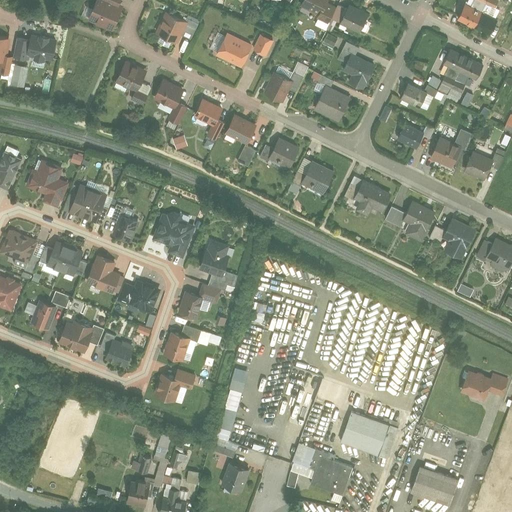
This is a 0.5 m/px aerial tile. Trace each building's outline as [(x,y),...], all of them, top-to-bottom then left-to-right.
[(90,18),(89,20),(113,31),(124,7),(119,5),(107,0),(97,0),(93,9),(90,18)] [(234,3),(228,0),(225,0),(222,6),(229,10),(234,3)] [(329,0),(303,0),(300,7),(318,16),(317,18),(329,24),(335,12),(325,7),(329,0)] [(486,3),(478,0),(475,0),(472,7),(482,11),(486,3)] [(493,6),(486,3),(482,11),(489,15),(493,6)] [(370,14),(351,4),(340,24),(359,34),(370,14)] [(472,7),(466,4),(459,19),(491,35),(499,19),(489,15),(482,11),(472,7)] [(90,18),(93,9),(89,7),(85,16),(90,18)] [(166,11),(156,32),(161,35),(173,41),(177,43),(187,22),(166,11)] [(201,20),(189,15),(187,19),(199,25),(201,20)] [(227,31),(216,54),(242,66),(253,44),(227,31)] [(275,40),(261,33),(253,49),(267,56),(275,40)] [(327,38),(336,42),(338,39),(329,34),(327,38)] [(173,41),(161,35),(158,41),(170,47),(173,41)] [(33,42),(30,58),(53,61),(56,40),(34,36),(33,42)] [(327,38),(326,37),(323,43),(333,48),(336,42),(327,38)] [(9,40),(0,38),(0,63),(1,64),(4,64),(6,56),(9,40)] [(30,58),(33,42),(17,40),(14,59),(29,61),(30,58)] [(347,62),(352,52),(356,55),(360,48),(346,41),(338,57),(347,62)] [(451,49),(444,63),(445,64),(449,66),(460,71),(476,79),(483,65),(451,49)] [(356,55),(352,52),(347,62),(343,70),(352,75),(349,81),(364,89),(376,64),(356,55)] [(12,58),(6,56),(4,64),(1,64),(0,67),(0,75),(8,77),(12,58)] [(11,85),(24,88),(29,67),(16,64),(11,85)] [(123,64),(115,81),(117,82),(128,87),(135,90),(138,91),(138,90),(142,81),(145,74),(123,64)] [(445,75),(449,66),(445,64),(440,73),(445,75)] [(460,71),(449,66),(445,75),(456,80),(460,71)] [(312,76),(319,80),(321,74),(314,70),(312,76)] [(293,79),(274,71),(264,92),(283,101),(293,79)] [(321,74),(319,80),(327,83),(332,86),(335,80),(321,74)] [(438,87),(442,80),(434,76),(431,83),(438,87)] [(444,79),(442,83),(452,88),(454,89),(453,90),(462,94),(464,89),(444,79)] [(162,80),(154,98),(161,101),(174,108),(177,101),(183,90),(162,80)] [(322,94),(327,83),(319,80),(314,90),(322,94)] [(153,86),(142,81),(138,90),(149,94),(153,86)] [(126,91),(128,87),(117,82),(115,87),(126,91)] [(409,82),(401,98),(420,107),(423,102),(426,95),(428,91),(409,82)] [(339,121),(352,95),(332,86),(327,83),(322,94),(314,109),(339,121)] [(452,88),(442,83),(439,89),(449,94),(452,88)] [(138,91),(135,90),(131,97),(145,103),(148,96),(138,91)] [(448,96),(438,91),(436,94),(446,100),(448,96)] [(461,95),(452,91),(449,97),(457,101),(461,95)] [(474,96),(467,92),(460,107),(467,111),(474,96)] [(433,98),(426,95),(423,102),(429,105),(433,98)] [(223,106),(203,96),(194,115),(212,124),(207,135),(216,139),(224,122),(217,119),(223,106)] [(171,113),(174,108),(161,101),(158,107),(171,113)] [(186,106),(177,101),(174,108),(171,113),(169,119),(178,123),(186,106)] [(380,119),(387,122),(392,108),(386,106),(380,119)] [(235,112),(225,133),(248,144),(258,124),(235,112)] [(132,114),(123,113),(122,124),(131,124),(132,114)] [(406,122),(399,139),(418,148),(424,133),(425,131),(406,122)] [(425,131),(424,133),(431,136),(436,125),(429,122),(425,131)] [(461,128),(455,142),(467,147),(474,133),(461,128)] [(188,145),(184,134),(173,138),(177,150),(188,145)] [(441,135),(430,156),(452,167),(463,146),(455,142),(441,135)] [(300,147),(280,138),(275,150),(270,159),(290,168),(300,147)] [(24,152),(8,145),(6,150),(4,149),(0,158),(0,185),(8,189),(12,180),(14,181),(24,158),(22,157),(24,152)] [(256,150),(246,145),(238,160),(248,165),(256,150)] [(270,159),(275,150),(266,146),(260,159),(269,163),(270,159)] [(75,151),(71,160),(81,164),(85,155),(75,151)] [(472,153),(464,170),(485,180),(493,163),(472,153)] [(501,163),(504,156),(498,153),(494,160),(501,163)] [(34,167),(26,186),(41,192),(42,191),(46,193),(43,200),(58,207),(68,182),(58,177),(62,167),(42,159),(38,169),(34,167)] [(336,171),(314,160),(303,183),(325,193),(336,171)] [(346,193),(354,197),(364,177),(356,173),(346,193)] [(393,192),(364,177),(354,197),(360,201),(356,209),(369,216),(373,207),(382,212),(393,192)] [(70,211),(69,212),(96,222),(102,209),(108,194),(81,184),(76,195),(70,211)] [(70,211),(76,195),(70,192),(64,208),(70,211)] [(437,212),(414,200),(408,213),(404,219),(411,223),(406,232),(422,240),(437,212)] [(136,209),(117,202),(113,211),(115,212),(111,220),(118,223),(113,234),(129,241),(138,219),(133,217),(136,209)] [(400,227),(404,219),(408,213),(393,206),(386,220),(400,227)] [(107,211),(102,209),(96,222),(102,225),(107,211)] [(196,222),(162,210),(153,238),(170,244),(168,250),(184,256),(196,222)] [(478,228),(453,217),(447,230),(443,238),(449,240),(444,250),(463,259),(478,228)] [(443,238),(447,230),(436,225),(430,237),(441,242),(443,238)] [(39,240),(10,228),(0,252),(28,264),(29,264),(34,254),(39,240)] [(511,262),(511,244),(496,236),(493,243),(486,258),(494,262),(492,265),(505,271),(507,268),(509,269),(511,262)] [(210,238),(199,268),(213,273),(223,276),(224,273),(231,255),(226,253),(229,245),(210,238)] [(486,258),(493,243),(485,239),(477,256),(485,260),(486,258)] [(84,252),(57,241),(53,249),(48,261),(47,264),(73,276),(84,252)] [(48,261),(53,249),(47,247),(42,258),(48,261)] [(41,257),(34,254),(29,264),(28,264),(26,269),(35,273),(41,257)] [(97,254),(86,281),(92,283),(102,287),(113,292),(121,273),(111,269),(115,261),(97,254)] [(32,274),(24,271),(22,276),(30,279),(32,274)] [(223,276),(213,273),(209,284),(222,288),(226,290),(231,276),(224,273),(223,276)] [(0,305),(13,311),(23,283),(16,280),(16,278),(7,275),(6,277),(0,274),(0,305)] [(159,287),(137,279),(133,289),(123,285),(118,298),(149,311),(159,287)] [(217,304),(222,288),(209,284),(203,282),(199,294),(186,290),(178,312),(185,314),(186,318),(193,321),(194,318),(197,319),(201,308),(204,299),(210,301),(217,304)] [(102,287),(92,283),(90,289),(99,293),(102,287)] [(461,283),(458,290),(464,293),(467,286),(461,283)] [(56,290),(52,302),(67,308),(72,296),(56,290)] [(59,306),(40,299),(38,305),(34,315),(31,322),(50,330),(59,306)] [(210,301),(204,299),(201,308),(207,310),(210,301)] [(34,315),(38,305),(28,301),(24,311),(34,315)] [(253,319),(264,320),(265,310),(266,311),(267,303),(255,301),(253,319)] [(153,327),(157,315),(151,313),(146,325),(153,327)] [(65,323),(58,341),(85,352),(90,341),(93,334),(90,333),(93,326),(74,319),(71,326),(65,323)] [(93,324),(93,326),(90,333),(93,334),(90,341),(98,345),(105,329),(93,324)] [(150,335),(152,328),(140,324),(137,331),(150,335)] [(186,324),(182,334),(197,340),(198,340),(202,330),(186,324)] [(212,333),(202,330),(198,340),(198,342),(208,345),(209,341),(212,333)] [(100,346),(109,350),(113,338),(115,339),(117,335),(106,331),(100,346)] [(182,334),(172,331),(164,354),(182,360),(183,357),(190,359),(197,340),(182,334)] [(212,333),(209,341),(219,345),(220,342),(219,342),(221,336),(212,333)] [(109,350),(105,359),(126,367),(134,346),(115,339),(113,338),(109,350)] [(466,379),(461,391),(484,401),(489,390),(503,396),(510,380),(493,373),(492,377),(473,369),(474,367),(468,364),(466,369),(469,371),(466,379)] [(176,377),(162,373),(155,395),(175,401),(181,383),(193,387),(197,374),(179,368),(176,377)] [(231,386),(244,390),(247,379),(234,376),(231,386)] [(237,411),(243,392),(230,388),(225,407),(237,411)] [(378,420),(352,411),(341,442),(379,455),(390,424),(378,420)] [(378,420),(390,424),(379,455),(387,458),(399,423),(379,415),(378,420)] [(150,438),(154,425),(139,421),(135,433),(150,438)] [(269,438),(262,435),(258,445),(265,447),(269,438)] [(192,439),(186,437),(184,444),(190,446),(192,439)] [(168,442),(159,439),(157,446),(162,448),(163,447),(166,448),(168,442)] [(232,456),(234,448),(215,442),(213,450),(232,456)] [(295,462),(309,468),(316,448),(300,442),(292,462),(295,462)] [(313,478),(311,483),(343,495),(353,466),(334,459),(336,455),(324,450),(316,470),(313,478)] [(178,452),(174,451),(170,465),(174,466),(178,452)] [(188,455),(178,452),(174,466),(172,472),(183,475),(188,455)] [(153,458),(142,455),(140,461),(134,459),(132,467),(149,472),(153,458)] [(162,481),(168,458),(158,455),(158,456),(157,460),(159,460),(154,478),(162,481)] [(237,490),(247,468),(233,462),(231,465),(229,464),(223,478),(226,479),(224,484),(237,490)] [(313,478),(316,470),(309,468),(295,462),(292,470),(299,473),(313,478)] [(191,463),(187,482),(199,484),(203,465),(191,463)] [(459,479),(420,465),(411,491),(450,504),(459,479)] [(299,473),(292,470),(288,485),(295,487),(299,473)] [(166,487),(180,490),(182,479),(164,475),(163,481),(167,482),(166,487)] [(130,480),(126,503),(146,507),(150,484),(146,484),(147,481),(137,479),(136,482),(130,480)] [(165,487),(159,511),(185,511),(189,492),(180,490),(166,487),(165,487)] [(99,488),(98,494),(112,497),(113,491),(99,488)]
